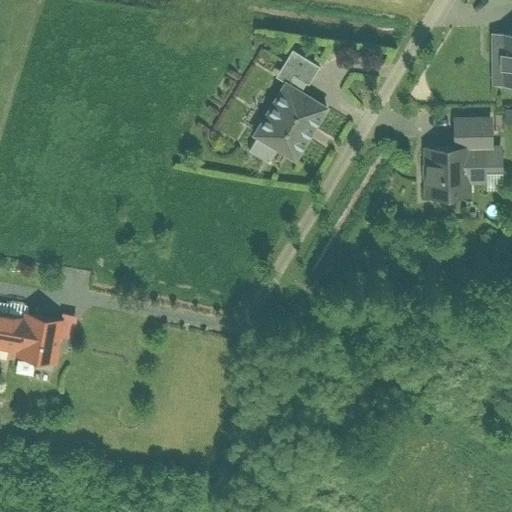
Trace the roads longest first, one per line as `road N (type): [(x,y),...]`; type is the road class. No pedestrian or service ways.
road 1 (residential): [(439,0),(236,335)]
road 2 (track): [(226,511),(236,335)]
